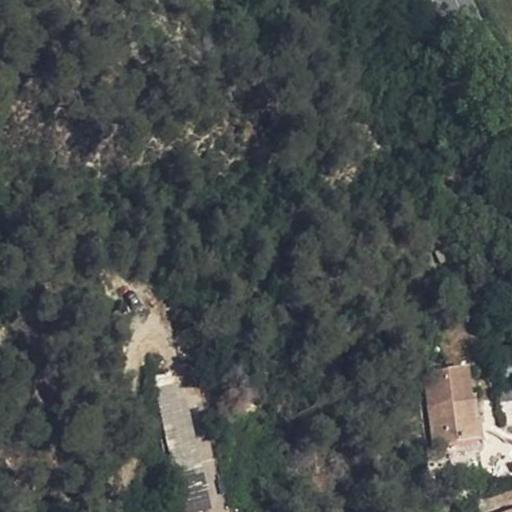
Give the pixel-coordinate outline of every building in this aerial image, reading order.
[(481,436),(467,355),(424,365),(438,444),(481,436)] [(154,374),(159,398),(173,395),(168,371),(154,374)] [(511,415),(511,374),(502,376),(509,416),(511,415)] [(173,395),(159,398),(160,404),(174,401),(173,395)] [(174,401),(160,404),(155,405),(176,511),(186,511),(207,509),(185,399),(174,401)]
